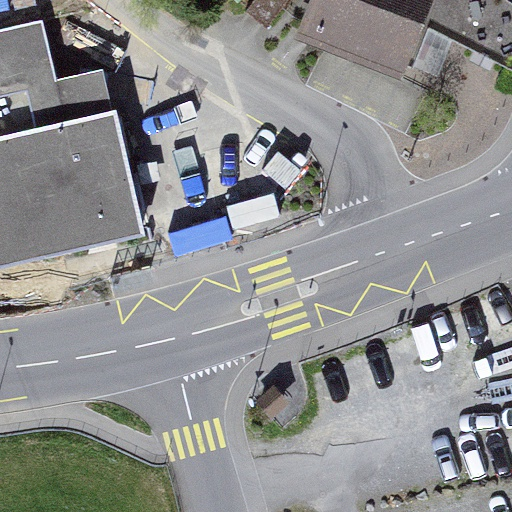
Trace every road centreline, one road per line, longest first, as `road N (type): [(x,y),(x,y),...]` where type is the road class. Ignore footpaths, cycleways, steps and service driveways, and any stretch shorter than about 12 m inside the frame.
road 1 (primary): [(511,214),(168,334)]
road 2 (residential): [(168,334),(217,511)]
road 3 (primary): [(168,334),(0,367)]
